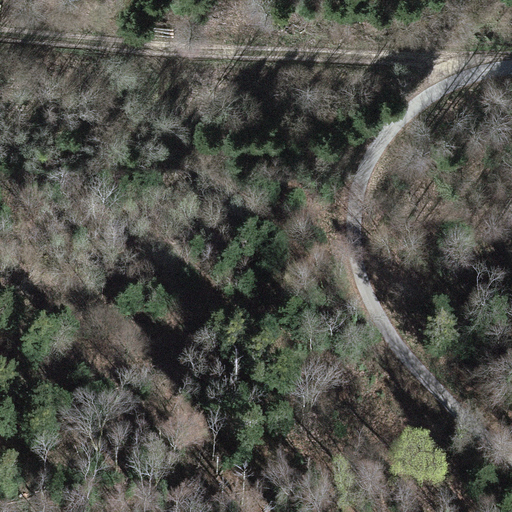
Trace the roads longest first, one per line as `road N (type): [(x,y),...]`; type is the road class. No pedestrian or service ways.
road 1 (unclassified): [(511,62),(462,72),(394,123),(359,175),(353,228),(389,328),(511,460)]
road 2 (track): [(462,72),(399,55),(0,27)]
